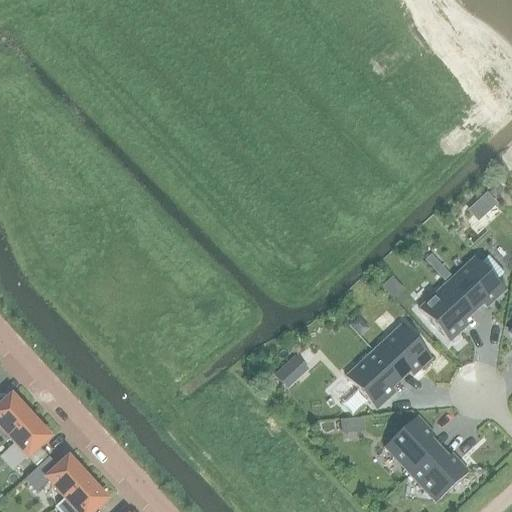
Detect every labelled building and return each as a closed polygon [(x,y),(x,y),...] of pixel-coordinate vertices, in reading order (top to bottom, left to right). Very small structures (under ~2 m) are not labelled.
[(469,213),(484,229),(503,211),(488,195),(469,213)] [(431,254),(425,260),(444,281),(450,275),(431,254)] [(473,259),(446,285),(465,305),(472,314),(481,305),(485,310),(504,292),(473,259)] [(446,285),(418,311),(448,344),(467,326),(464,322),(472,314),(465,305),(446,285)] [(400,327),(372,353),(391,373),(399,382),(408,373),(412,378),(431,360),(400,327)] [(372,353),(344,378),(375,412),(394,394),(390,390),(399,382),(391,373),(372,353)] [(284,367),(274,376),(282,385),(293,376),(284,367)] [(0,438),(4,443),(7,439),(31,417),(29,416),(28,417),(10,397),(1,405),(0,403),(0,438)] [(32,418),(31,417),(7,439),(26,460),(27,460),(39,449),(49,439),(31,419),(32,418)] [(416,418),(383,449),(409,477),(429,458),(438,450),(430,441),(434,437),(416,418)] [(39,449),(27,460),(36,470),(48,459),(39,449)] [(429,458),(409,477),(435,505),(468,474),(450,455),(446,459),(438,450),(429,458)] [(87,479),(86,478),(85,479),(67,459),(44,480),(63,500),(64,501),(87,479)] [(63,500),(54,508),(57,511),(65,511),(70,508),(73,511),(94,511),(106,501),(88,481),(89,480),(87,479),(64,501),(63,500)]
